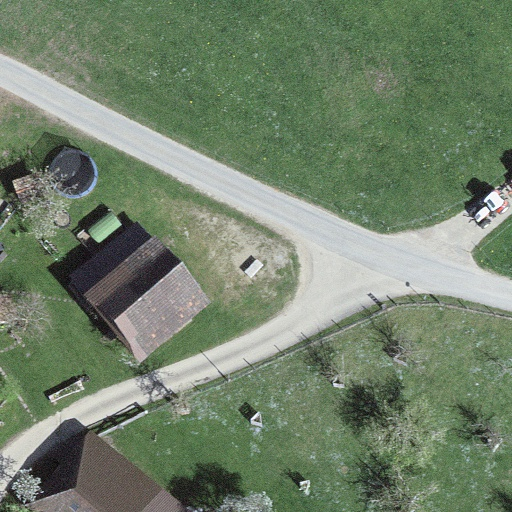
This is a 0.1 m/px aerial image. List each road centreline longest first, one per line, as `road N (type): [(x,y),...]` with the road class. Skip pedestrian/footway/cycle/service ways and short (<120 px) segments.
road 1 (track): [(511,288),(405,261),(0,65)]
road 2 (track): [(405,261),(244,350),(65,422),(0,473)]
road 3 (track): [(405,261),(511,191)]
